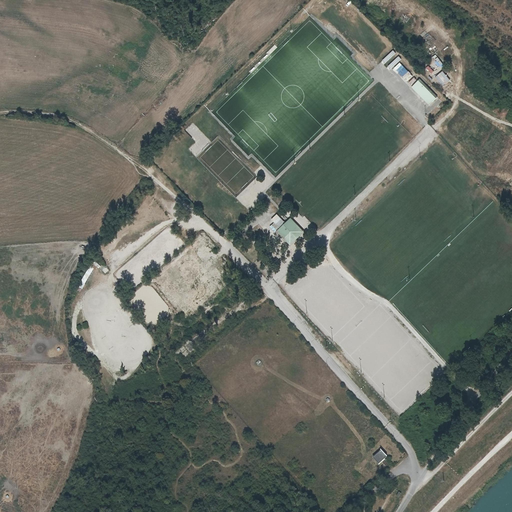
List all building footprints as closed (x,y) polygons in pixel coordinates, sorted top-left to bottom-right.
[(393,50),(383,61),(385,63),(396,53),(393,50)] [(436,55),(433,57),(439,66),(442,64),(436,55)] [(399,56),(388,67),(391,69),(401,59),(399,56)] [(400,63),(395,68),(407,81),(413,76),(400,63)] [(442,72),(436,77),(443,85),(449,80),(442,72)] [(420,79),(412,87),(429,105),(438,97),(420,79)] [(279,216),(269,227),(274,232),(285,222),(279,216)] [(291,218),(278,231),(290,244),(304,232),(291,218)] [(382,450),(374,458),(379,465),(388,457),(382,450)]
